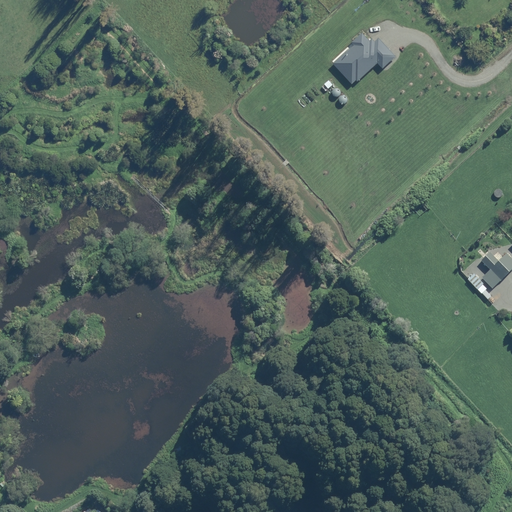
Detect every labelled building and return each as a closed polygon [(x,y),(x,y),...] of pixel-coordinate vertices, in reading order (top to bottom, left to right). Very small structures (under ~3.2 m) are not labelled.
[(511,271),(511,259),(507,254),(499,262),(490,253),(481,261),(491,271),(482,279),(493,290),(511,271)] [(474,274),(468,280),(478,290),(483,286),(484,285),(474,274)] [(483,286),(478,290),(482,294),(485,291),(487,289),(483,286)] [(485,291),(482,294),(488,300),(491,297),(485,291)] [(175,459),(184,456),(182,449),(173,452),(175,459)]
